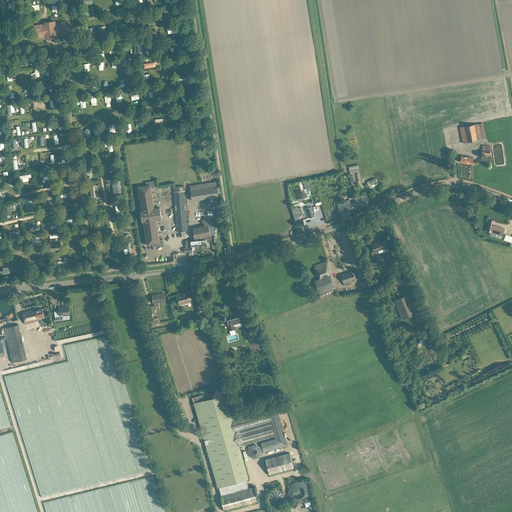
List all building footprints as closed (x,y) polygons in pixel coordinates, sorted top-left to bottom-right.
[(44,23),(33,25),(35,38),(45,36),(45,40),(58,38),(58,35),(68,34),(66,21),(56,22),(55,20),(43,22),(44,23)] [(483,123),(460,127),(463,143),(486,139),(483,123)] [(491,146),(483,145),(481,154),(490,156),(491,146)] [(461,156),(461,157),(460,162),(472,164),(473,158),(461,156)] [(351,183),(361,180),(357,165),(348,167),(350,174),(349,174),(351,183)] [(154,181),(149,182),(146,182),(146,186),(138,187),(142,211),(140,211),(142,221),(144,221),(147,245),(155,244),(156,247),(164,246),(163,239),(159,240),(156,219),(162,218),(160,208),(154,209),(151,188),(155,187),(154,181)] [(217,187),(217,186),(216,182),(190,186),(192,200),(218,196),(218,193),(221,193),(220,187),(217,187)] [(184,186),(178,186),(173,187),(177,232),(188,231),(187,226),(186,208),(188,208),(188,206),(186,206),(185,197),(184,186)] [(360,204),(361,207),(368,204),(364,194),(358,197),(359,200),(361,203),(360,204)] [(355,210),(352,202),(351,203),(350,199),(337,204),(340,212),(345,210),(347,213),(355,210)] [(355,210),(361,207),(360,204),(361,203),(359,200),(352,202),(355,210)] [(296,207),(292,209),(293,214),(296,221),(295,221),(296,222),(297,227),(305,225),(303,220),(303,219),(300,220),(299,215),(302,214),(303,214),(301,207),(297,209),(296,207)] [(312,207),(306,209),(309,218),(315,216),(312,207)] [(223,220),(223,217),(222,214),(210,216),(210,217),(204,219),(205,225),(193,228),(194,239),(199,239),(200,239),(203,238),(211,236),(215,236),(214,228),(214,226),(211,226),(211,222),(223,220)] [(489,219),(488,224),(487,231),(491,232),(492,232),(502,235),(504,229),(498,226),(497,227),(494,226),(495,225),(494,225),(494,224),(493,224),(494,221),(494,220),(494,222),(489,221),(489,219)] [(200,239),(201,248),(207,248),(206,240),(213,239),(213,242),(216,241),(216,243),(217,243),(217,236),(215,236),(211,236),(203,238),(200,239)] [(192,249),(201,248),(200,239),(199,239),(200,240),(191,241),(191,240),(187,242),(189,252),(192,251),(192,249)] [(389,248),(386,240),(379,242),(379,243),(377,244),(377,242),(372,244),(375,252),(385,248),(385,250),(389,248)] [(330,271),(328,266),(326,261),(314,266),(319,278),(314,280),(321,298),(336,293),(328,272),(330,271)] [(355,279),(354,276),(353,271),(341,275),(344,285),(350,284),(350,281),(355,279)] [(364,288),(371,285),(369,279),(362,282),(364,288)] [(182,294),(182,293),(176,295),(179,305),(193,301),(191,291),(185,293),(185,292),(185,293),(182,294)] [(150,313),(148,314),(149,324),(152,324),(152,325),(159,324),(160,324),(160,320),(159,321),(158,318),(153,318),(152,313),(155,313),(154,309),(160,309),(159,302),(166,301),(164,294),(152,295),(153,303),(154,303),(154,306),(149,307),(150,313)] [(412,314),(416,313),(409,294),(394,300),(402,319),(409,316),(412,315),(412,314)] [(198,314),(204,312),(201,302),(195,303),(198,314)] [(59,308),(59,311),(55,311),(54,311),(56,320),(64,319),(63,315),(69,314),(69,306),(59,308)] [(44,316),(43,313),(42,309),(34,311),(34,310),(22,312),(25,324),(37,321),(36,318),(44,316)] [(245,321),(242,322),(247,341),(254,339),(251,328),(248,329),(246,321),(250,320),(247,311),(243,312),(245,321)] [(242,326),(239,315),(226,319),(230,330),(235,329),(234,328),(242,326)] [(100,329),(106,328),(104,320),(98,321),(100,329)] [(27,359),(20,329),(18,324),(4,328),(12,362),(27,359)] [(32,337),(37,356),(40,355),(35,336),(32,337)] [(233,412),(230,413),(224,394),(214,397),(214,398),(215,402),(206,405),(205,402),(204,402),(204,401),(205,400),(203,394),(192,397),(218,488),(231,484),(233,492),(220,496),(224,511),(258,501),(254,487),(237,491),(235,483),(248,479),(239,446),(275,436),(275,439),(261,443),(263,452),(288,445),(277,408),(242,419),(240,413),(234,415),(233,412)] [(269,474),(294,467),(290,453),(265,459),(269,474)] [(251,479),(240,481),(241,486),(238,487),(238,489),(252,486),(251,479)] [(318,511),(314,499),(311,500),(312,507),(311,507),(312,511),(307,511),(318,511)]
